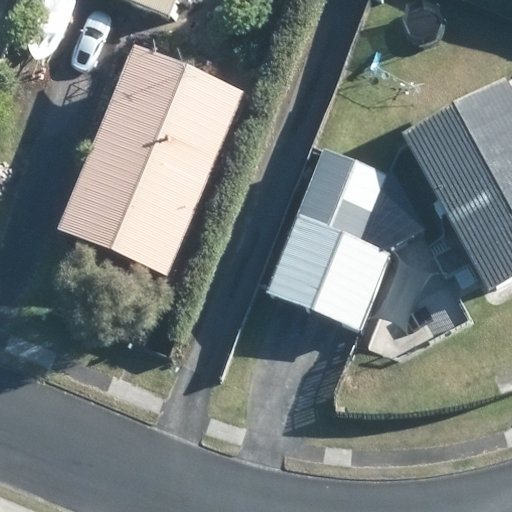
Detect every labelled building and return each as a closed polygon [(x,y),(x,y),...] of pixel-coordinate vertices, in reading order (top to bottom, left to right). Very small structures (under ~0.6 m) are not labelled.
[(122,0),(173,22),(182,0),(122,0)] [(251,99),(152,56),(143,53),(139,60),(101,151),(65,233),(174,280),(251,99)] [(464,239),(495,296),(511,286),(511,88),(411,142),(460,233),(464,239)] [(394,257),(390,256),(365,246),(393,177),(331,152),(272,296),(283,301),(359,332),(363,334),(392,262),(394,257)] [(499,366),(455,377),(463,406),(507,395),(499,366)]
